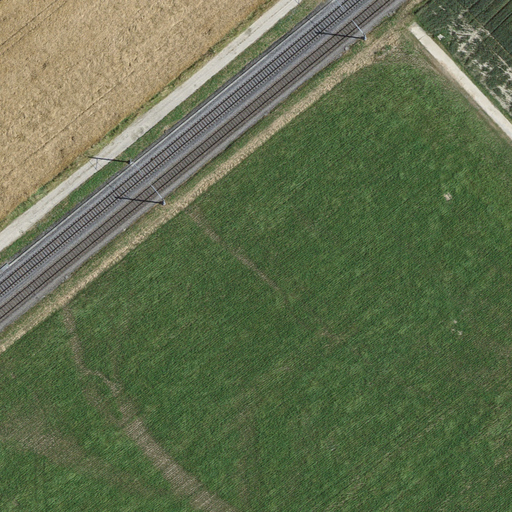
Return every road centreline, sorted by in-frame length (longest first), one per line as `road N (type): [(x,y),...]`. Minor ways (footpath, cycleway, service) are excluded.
road 1 (track): [(0,234),(284,0)]
road 2 (track): [(511,132),(403,16)]
